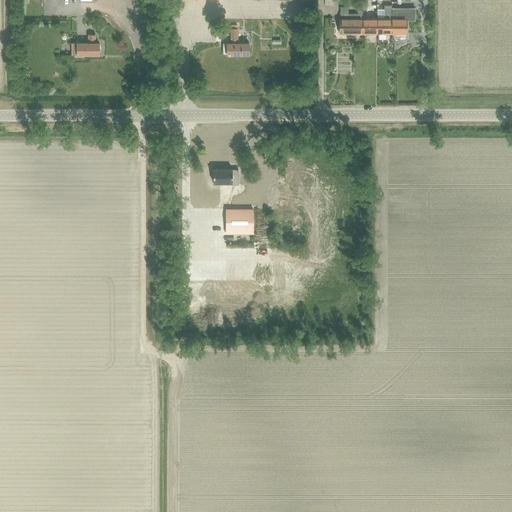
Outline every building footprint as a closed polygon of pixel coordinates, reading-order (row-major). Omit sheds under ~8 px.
[(230,10),(245,11),(244,0),(220,0),(221,10),(225,10),(225,14),(230,15),(230,10)] [(348,18),(339,17),(339,33),(348,33),(362,33),(362,18),(362,5),(357,5),(357,13),(348,13),(348,18)] [(391,18),(391,9),(392,5),(384,5),(384,18),(377,18),(377,33),(391,33),(391,18)] [(391,18),(391,33),(406,33),(407,18),(413,18),(413,9),(391,9),(391,18)] [(377,33),(377,18),(362,18),(362,33),(377,33)] [(237,43),(237,35),(237,28),(231,28),(231,43),(227,43),(223,43),(223,54),(227,54),(227,55),(249,55),(249,43),(237,43)] [(99,55),(99,42),(95,42),(95,34),(88,34),(88,42),(77,42),(77,43),(71,43),(71,55),(76,55),(99,55)] [(238,182),(238,169),(232,169),(213,169),(213,182),(232,182),(238,182)] [(285,169),(285,319),(345,319),(345,169),(285,169)] [(253,209),(226,209),(226,234),(253,234),(253,209)]
